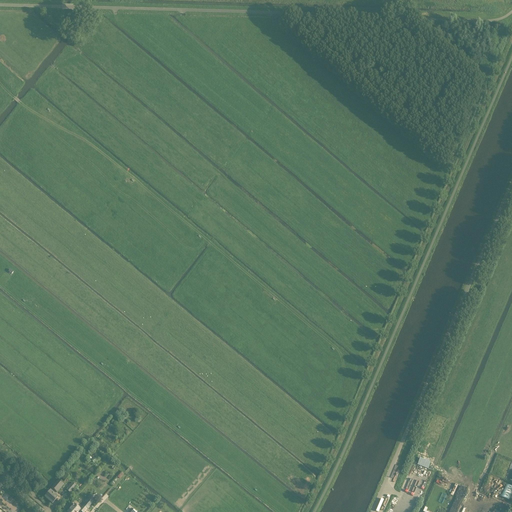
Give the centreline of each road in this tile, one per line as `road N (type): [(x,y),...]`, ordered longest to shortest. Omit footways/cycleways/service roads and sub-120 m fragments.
road 1 (unclassified): [(0,6),(420,16)]
road 2 (unclassified): [(371,511),(511,181)]
